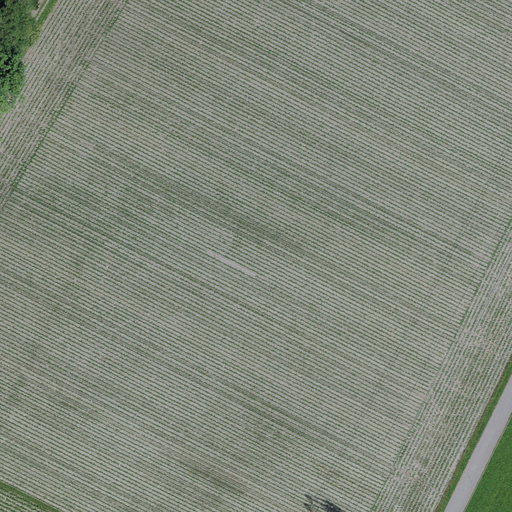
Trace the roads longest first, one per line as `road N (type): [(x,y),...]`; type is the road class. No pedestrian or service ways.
road 1 (track): [(0,121),(73,0)]
road 2 (unclassified): [(458,511),(511,403)]
